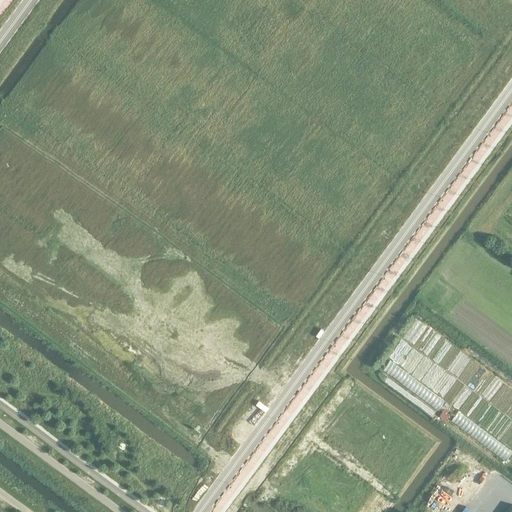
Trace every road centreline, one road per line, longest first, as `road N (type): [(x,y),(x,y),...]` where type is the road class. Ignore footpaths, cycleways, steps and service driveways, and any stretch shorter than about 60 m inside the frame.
road 1 (unclassified): [(511,89),(199,511)]
road 2 (tertiary): [(119,511),(0,423)]
